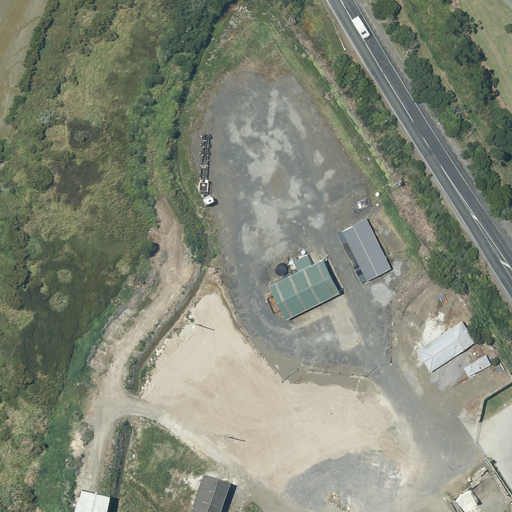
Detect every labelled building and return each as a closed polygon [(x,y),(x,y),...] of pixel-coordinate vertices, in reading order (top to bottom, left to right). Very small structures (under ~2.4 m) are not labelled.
[(367,219),(336,235),(361,284),(392,269),(367,219)] [(295,262),(299,271),(271,285),(288,318),(341,292),(325,258),(312,264),(308,256),(295,262)] [(434,284),(427,289),(448,321),(456,316),(434,284)] [(205,355),(193,350),(188,361),(184,359),(181,367),(186,369),(182,378),(192,383),(205,355)] [(200,405),(187,403),(186,413),(199,414),(200,405)] [(238,511),(222,485),(215,490),(228,511),(238,511)] [(213,496),(206,500),(213,511),(220,507),(213,496)] [(458,511),(465,507),(459,500),(444,511),(443,511),(458,511)]
